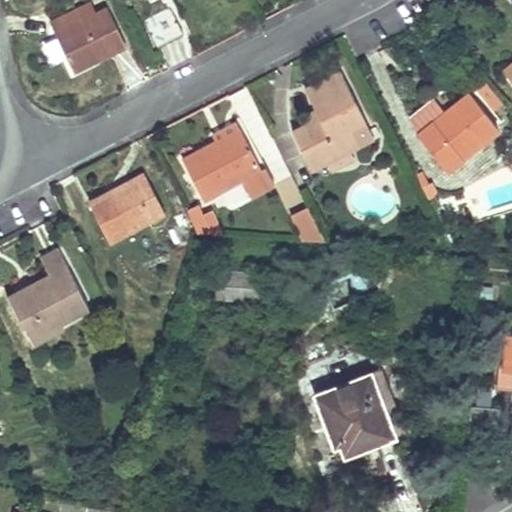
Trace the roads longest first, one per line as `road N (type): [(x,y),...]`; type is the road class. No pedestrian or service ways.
road 1 (residential): [(18,170),(345,0)]
road 2 (unknown): [(454,256),(449,511)]
